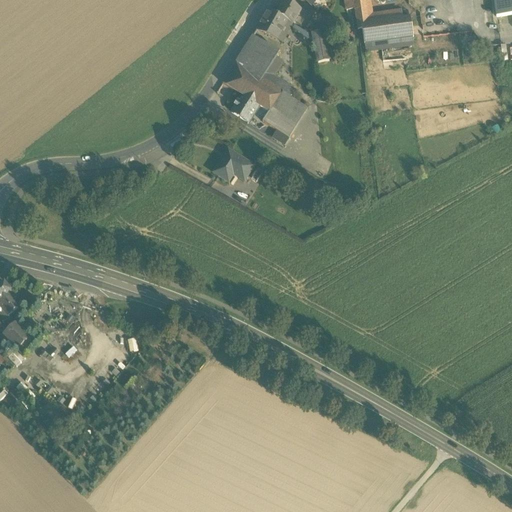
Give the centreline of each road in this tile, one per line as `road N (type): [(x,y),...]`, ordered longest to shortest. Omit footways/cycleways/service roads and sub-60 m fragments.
road 1 (tertiary): [(451,448),(240,334),(85,274),(0,251)]
road 2 (residential): [(263,0),(177,127),(118,159),(41,167),(8,183)]
